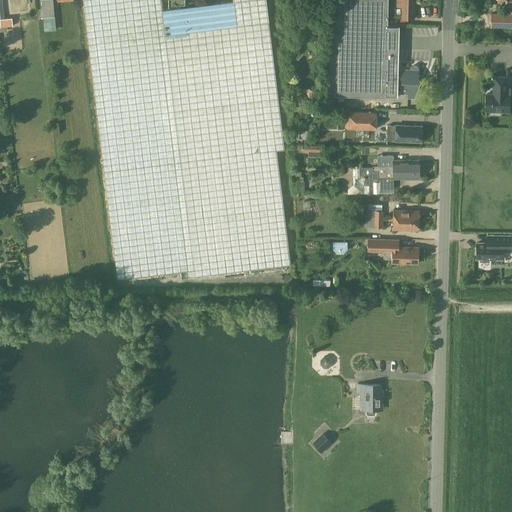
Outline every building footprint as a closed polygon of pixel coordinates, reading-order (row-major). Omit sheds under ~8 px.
[(40,0),(42,17),(54,17),(52,0),(40,0)] [(233,0),(234,0),(181,6),(168,8),(162,9),(160,0),(83,0),(95,94),(118,279),(181,271),(182,277),(290,264),(276,150),(284,149),(265,0),(233,0)] [(402,69),(402,76),(398,76),(398,50),(397,50),(397,51),(387,51),(387,0),(330,0),(329,95),(386,96),(396,96),(396,97),(397,97),(397,91),(401,91),(401,93),(408,93),(408,97),(414,97),(420,81),(418,81),(418,67),(417,65),(415,65),(413,65),(411,66),(410,68),(410,69),(402,69)] [(414,0),(396,0),(396,6),(402,6),(402,17),(414,18),(414,16),(416,17),(416,11),(414,11),(414,0)] [(511,0),(496,0),(497,2),(505,3),(504,8),(510,8),(510,14),(491,13),(490,26),(511,27),(511,0)] [(485,111),(509,112),(509,95),(505,95),(506,77),(493,77),(493,95),(485,94),(485,111)] [(376,129),(376,128),(376,111),(348,110),(343,110),(343,121),(345,121),(345,128),(347,128),(376,129)] [(386,140),(393,140),(395,140),(395,141),(421,142),(422,125),(396,124),(396,125),(387,124),(386,140)] [(302,144),(302,152),(318,153),(318,144),(302,144)] [(353,185),(351,185),(348,189),(348,193),(393,192),(393,178),(419,178),(419,159),(393,160),(393,155),(377,155),(377,158),(369,158),(369,168),(353,168),(353,185)] [(367,204),(365,204),(365,209),(365,227),(383,227),(383,210),(382,210),(382,204),(367,203),(367,204)] [(392,229),(419,230),(419,210),(393,209),(392,229)] [(492,243),(476,243),(476,258),(480,258),(480,261),(489,261),(489,259),(502,259),(502,250),(510,250),(510,235),(493,235),(492,243)] [(418,247),(399,246),(400,240),(368,239),(368,252),(392,252),(391,262),(417,263),(418,247)] [(376,408),(380,408),(380,385),(357,385),(357,391),(366,391),(366,413),(368,414),(374,414),(376,413),(376,408)] [(320,432),(309,444),(312,447),(323,435),(320,432)] [(318,453),(330,443),(325,436),(312,446),(318,453)]
